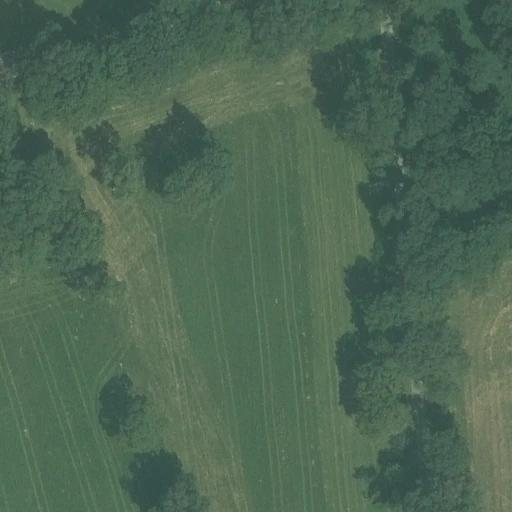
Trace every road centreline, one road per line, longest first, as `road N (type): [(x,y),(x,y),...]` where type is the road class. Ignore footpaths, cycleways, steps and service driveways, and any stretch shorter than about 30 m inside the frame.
road 1 (unclassified): [(424,511),(381,0)]
road 2 (unclassified): [(241,0),(0,73)]
